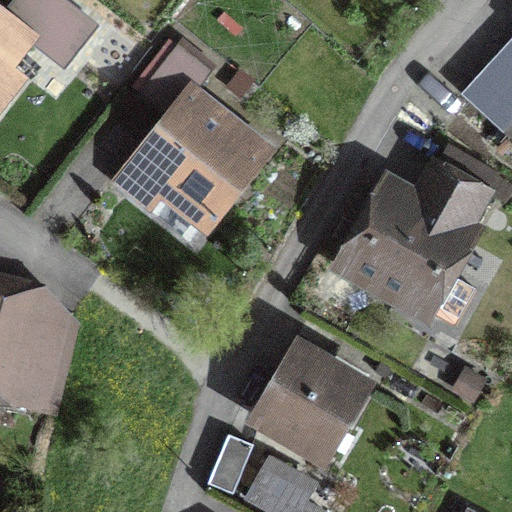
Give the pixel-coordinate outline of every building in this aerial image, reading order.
[(91,58),(8,0),(0,0),(0,135),(24,153),(91,58)] [(511,6),(450,75),(511,131),(511,6)] [(273,160),(148,70),(66,182),(192,272),(273,160)] [(391,185),(348,261),(449,317),(471,278),(443,263),(483,191),(435,164),(416,199),(391,185)] [(0,407),(42,420),(69,331),(0,309),(0,407)] [(302,345),(260,419),(321,454),(363,380),(302,345)]
